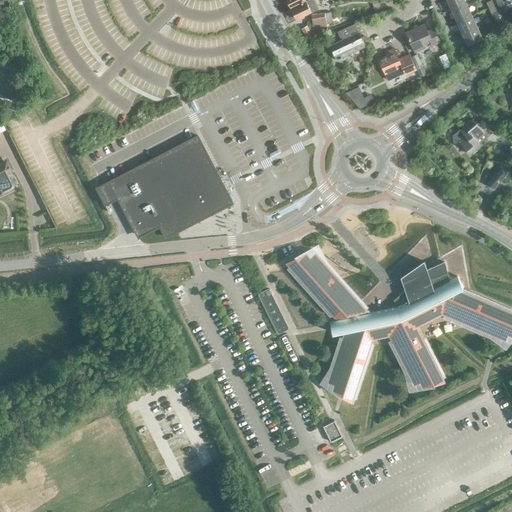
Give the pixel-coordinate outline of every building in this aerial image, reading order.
[(287,0),(292,8),(307,1),(306,0),(287,0)] [(447,0),(452,11),(467,4),(464,0),(447,0)] [(313,12),(307,1),(292,8),(297,20),(313,12)] [(506,7),(503,2),(498,4),(500,10),(506,7)] [(452,11),(457,22),(472,15),(467,4),(452,11)] [(488,8),(493,19),(499,16),(494,5),(488,8)] [(332,12),(312,15),(314,25),(321,24),(321,27),(328,26),(327,21),(333,20),(332,12)] [(457,22),(463,33),(477,27),(472,15),(457,22)] [(496,25),(501,22),(499,16),(493,19),(496,25)] [(338,60),(366,46),(362,36),(356,39),(353,32),(359,30),(356,23),(338,31),(342,40),(331,45),(338,60)] [(423,42),(429,39),(432,45),(440,41),(434,28),(428,31),(424,24),(407,32),(414,47),(416,52),(425,47),(423,42)] [(308,25),(302,29),(308,38),(313,35),(308,25)] [(468,45),(482,38),(477,27),(463,33),(468,45)] [(399,59),(394,48),(388,51),(390,55),(379,60),(385,74),(388,79),(404,72),(415,67),(410,54),(399,59)] [(426,74),(417,54),(411,56),(420,77),(426,74)] [(493,132),(482,119),(476,124),(472,119),(452,136),(454,143),(459,142),(470,154),(481,145),(480,144),(493,132)] [(110,181),(97,188),(105,203),(117,196),(138,237),(160,226),(166,237),(222,208),(221,207),(231,202),(223,186),(203,148),(204,147),(198,135),(110,181)] [(0,192),(1,192),(1,193),(10,189),(12,187),(13,184),(12,181),(10,177),(13,175),(9,168),(7,169),(3,162),(0,163),(0,192)] [(499,163),(489,179),(497,183),(506,168),(499,163)] [(422,387),(446,382),(424,339),(417,326),(442,314),(470,325),(505,341),(508,334),(511,336),(511,311),(469,293),(459,289),(463,287),(458,276),(449,280),(445,262),(427,270),(425,262),(401,279),(405,290),(400,295),(394,300),(398,306),(397,307),(370,312),(368,310),(360,301),(315,251),(310,256),(306,252),(285,262),(335,317),(337,319),(330,321),(331,324),(331,327),(332,329),(332,333),(345,330),(328,382),(334,384),(332,389),(340,394),(341,395),(342,396),(352,402),(371,344),(373,339),(389,335),(394,345),(414,385),(420,382),(422,387)] [(289,328),(269,289),(258,295),(277,333),(289,328)] [(323,426),(331,442),(342,436),(334,420),(323,426)]
